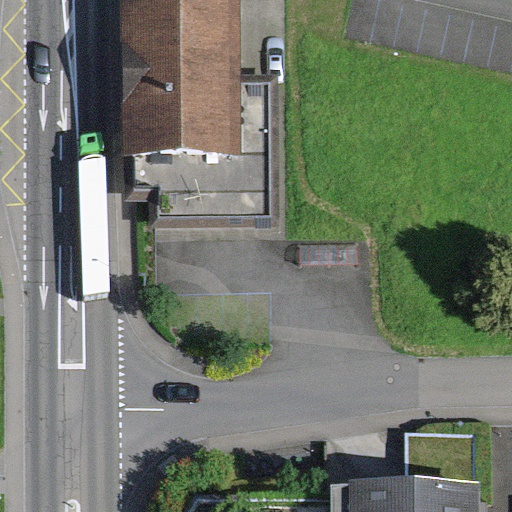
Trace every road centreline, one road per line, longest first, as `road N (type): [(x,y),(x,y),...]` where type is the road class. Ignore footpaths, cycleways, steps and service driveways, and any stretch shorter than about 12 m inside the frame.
road 1 (residential): [(69,411),(511,392)]
road 2 (secondary): [(67,0),(69,411)]
